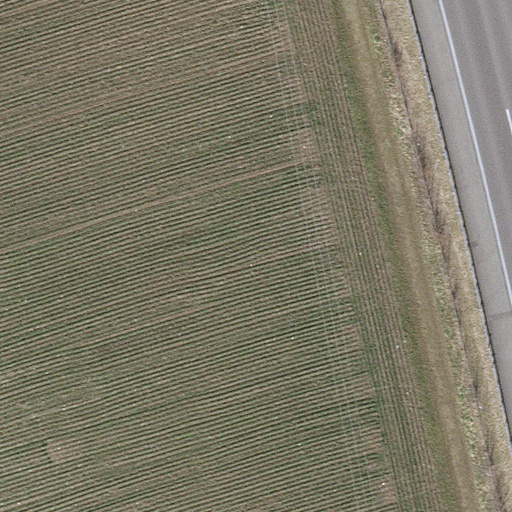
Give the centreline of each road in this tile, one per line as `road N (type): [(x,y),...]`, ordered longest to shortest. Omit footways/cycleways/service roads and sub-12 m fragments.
road 1 (track): [(465,511),(348,0)]
road 2 (trunk): [(481,0),(511,116)]
